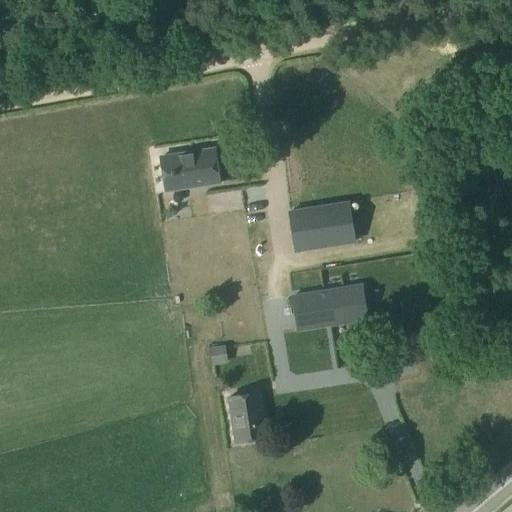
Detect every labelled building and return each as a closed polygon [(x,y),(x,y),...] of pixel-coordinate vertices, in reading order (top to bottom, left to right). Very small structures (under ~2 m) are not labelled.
[(291,168),(387,157),(384,128),(367,130),(364,102),(285,111),(291,168)] [(214,149),(160,158),(166,191),(219,182),(214,149)] [(201,204),(157,209),(167,290),(211,285),(201,204)] [(348,205),(289,214),(296,254),(355,244),(348,205)] [(366,317),(361,285),(292,296),(297,328),(366,317)] [(332,331),(271,337),(274,369),(355,362),(353,341),(333,343),(332,331)] [(259,392),(229,397),(236,442),(267,438),(259,392)]
